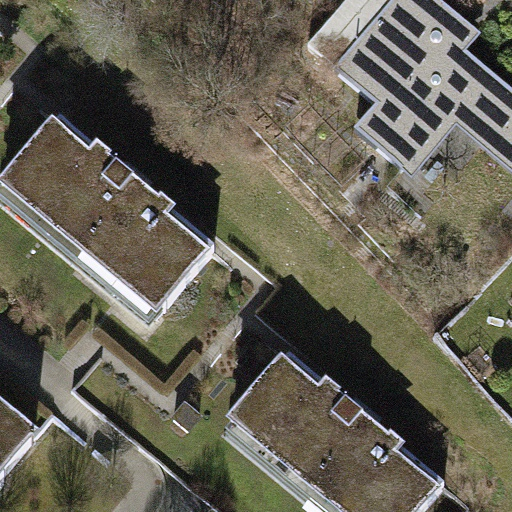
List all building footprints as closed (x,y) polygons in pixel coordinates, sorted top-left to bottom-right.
[(488,34),(443,0),(407,0),(359,62),(403,97),(369,140),(422,181),(461,131),(511,170),(511,92),(469,59),(488,34)] [(0,35),(13,19),(0,9),(0,35)] [(209,250),(53,122),(0,183),(0,191),(153,320),(209,250)] [(430,511),(446,492),(281,360),(225,430),(328,511),(430,511)] [(0,509),(52,443),(0,403),(0,509)]
